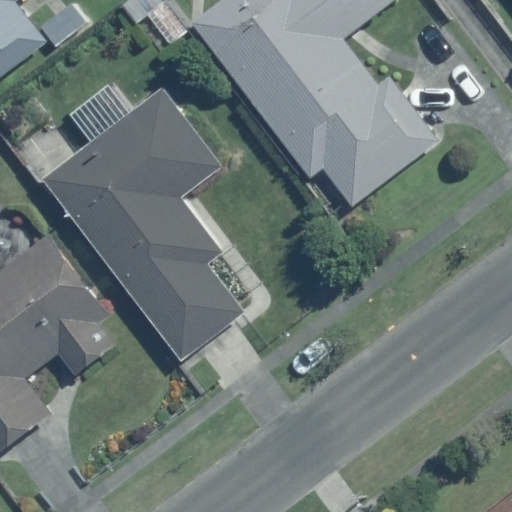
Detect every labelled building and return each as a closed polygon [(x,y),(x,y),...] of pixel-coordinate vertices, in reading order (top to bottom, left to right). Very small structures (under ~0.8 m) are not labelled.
[(0,0),(0,81),(53,40),(24,3),(28,0),(83,0),(0,0)] [(174,0),(143,0),(172,43),(193,29),(174,0)] [(230,0),(200,23),(201,24),(314,173),(308,178),(340,221),(442,143),(394,79),(386,85),(350,37),(398,0),(230,0)] [(51,176),(58,185),(189,359),(251,313),(212,262),(227,250),(187,197),(227,166),(168,88),(136,113),(116,86),(78,115),(98,141),(51,176)] [(32,102),(0,124),(37,176),(76,148),(51,113),(43,119),(32,102)] [(0,454),(53,415),(28,382),(68,352),(85,375),(122,347),(105,324),(118,314),(56,231),(36,246),(0,197),(0,454)]
